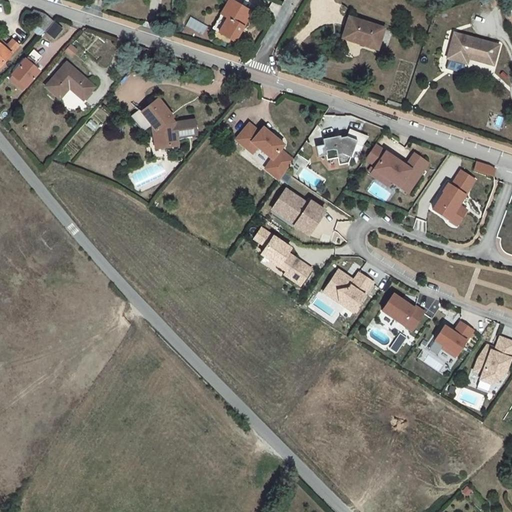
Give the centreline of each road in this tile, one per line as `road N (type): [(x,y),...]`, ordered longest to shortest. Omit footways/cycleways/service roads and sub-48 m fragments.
road 1 (unclassified): [(328,511),(127,294),(0,138)]
road 2 (residential): [(484,252),(380,224),(365,224),(358,245),(419,287),(511,323)]
road 3 (unclassified): [(511,164),(252,76)]
road 4 (unclassified): [(252,76),(29,0)]
